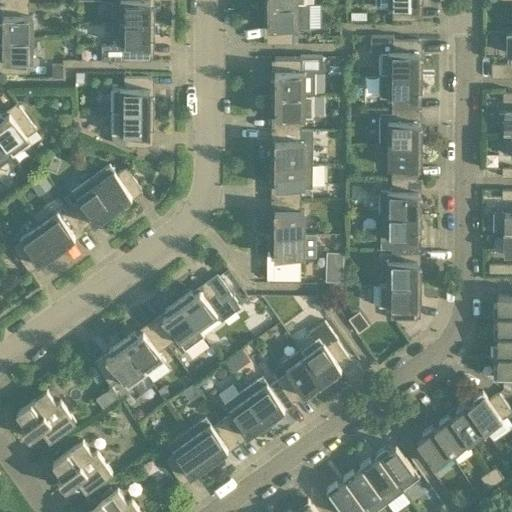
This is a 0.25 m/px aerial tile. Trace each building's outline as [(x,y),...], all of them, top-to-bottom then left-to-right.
[(111,0),(112,20),(154,21),(154,5),(150,5),(150,0),(111,0)] [(392,18),(418,18),(418,0),(375,0),(376,6),(392,6),(392,18)] [(0,4),(0,37),(32,37),(32,14),(28,14),(28,3),(2,2),(2,5),(0,4)] [(262,3),(262,19),(266,19),(266,42),(292,42),(293,26),(308,26),(309,3),(305,3),(262,3)] [(101,43),(101,59),(150,59),(150,37),(154,37),(154,21),(112,20),(111,43),(101,43)] [(380,50),(380,73),(422,73),(422,57),(418,57),(418,38),(393,38),(393,34),(371,34),(371,50),(380,50)] [(32,61),(32,37),(0,37),(0,68),(2,69),(2,72),(25,72),(25,61),(32,61)] [(312,93),(312,94),(315,94),(315,71),(322,71),(322,54),(299,54),(299,58),(274,58),(274,77),(270,77),(270,93),(312,93)] [(490,76),(511,76),(511,62),(490,62),(490,76)] [(63,63),(52,63),(52,75),(63,76),(63,63)] [(84,71),(76,71),(76,81),(84,81),(84,71)] [(391,96),(391,108),(418,108),(418,90),(422,90),(422,73),(380,73),(379,96),(391,96)] [(111,87),(111,110),(154,110),(154,94),(150,94),(150,76),(123,75),(123,87),(111,87)] [(36,100),(30,91),(23,96),(30,105),(36,100)] [(511,91),(502,92),(502,101),(511,100),(511,91)] [(270,93),(270,109),(274,109),(274,128),(300,128),(300,116),(312,117),(312,94),(312,93),(270,93)] [(1,112),(0,112),(0,139),(12,156),(31,142),(24,133),(34,126),(18,104),(3,115),(1,112)] [(379,143),(386,143),(422,143),(422,127),(418,127),(418,108),(391,108),(391,112),(379,112),(379,143)] [(154,126),(154,110),(111,110),(111,133),(112,136),(114,138),(115,140),(117,142),(119,143),(122,144),(123,145),(149,145),(150,126),(154,126)] [(503,130),(503,131),(511,131),(511,110),(503,110),(498,111),(498,128),(503,130)] [(80,128),(78,122),(72,119),(67,129),(78,134),(80,128)] [(304,163),(304,162),(304,139),(300,139),(300,128),(274,128),(274,146),(270,146),(270,163),(304,163)] [(511,131),(503,131),(503,152),(511,152),(511,131)] [(0,164),(12,156),(0,139),(0,164)] [(391,166),(391,178),(417,178),(417,159),(421,159),(422,143),(386,143),(386,166),(391,166)] [(270,163),(269,179),(273,179),(273,197),(300,197),(300,187),(311,187),(312,162),(304,162),(304,163),(270,163)] [(90,177),(114,211),(128,202),(126,199),(141,188),(125,166),(116,173),(109,163),(90,177)] [(511,166),(501,166),(501,176),(511,175),(511,166)] [(52,185),(44,174),(31,183),(39,194),(52,185)] [(78,200),(69,207),(84,228),(99,217),(101,221),(114,211),(90,177),(71,190),(78,200)] [(379,213),(386,213),(421,213),(421,196),(417,196),(417,178),(391,178),(391,189),(379,188),(379,213)] [(501,198),(511,198),(511,188),(501,189),(501,198)] [(304,232),(304,208),(300,208),(300,197),(273,197),(273,216),(269,216),(269,232),(304,232)] [(57,210),(38,224),(58,252),(71,242),(69,239),(84,228),(69,207),(59,213),(57,210)] [(503,231),(511,231),(511,210),(494,210),(493,231),(503,231)] [(380,247),(390,247),(417,247),(417,229),(421,229),(421,213),(386,213),(386,235),(380,235),(380,247)] [(45,261),(58,252),(38,224),(19,237),(21,241),(12,248),(27,269),(42,258),(45,261)] [(511,231),(503,231),(503,252),(511,252),(511,231)] [(273,248),(273,267),(300,267),(300,256),(316,256),(316,232),(304,232),(269,232),(269,248),(273,248)] [(386,271),(386,283),(420,283),(420,267),(416,267),(417,247),(390,247),(390,252),(378,252),(378,267),(381,271),(386,271)] [(511,271),(511,262),(488,262),(488,271),(511,271)] [(343,266),(326,266),(325,280),(343,280),(343,266)] [(178,299),(198,327),(217,313),(221,320),(240,307),(215,272),(178,299)] [(420,283),(386,283),(378,283),(378,306),(390,306),(390,318),(416,318),(416,299),(420,299),(420,283)] [(511,315),(511,293),(496,294),(496,303),(492,303),(492,315),(496,315),(511,315)] [(167,312),(152,322),(167,344),(176,337),(184,348),(203,335),(198,327),(178,299),(164,308),(167,312)] [(273,311),(268,314),(267,321),(270,327),(280,321),(273,311)] [(511,335),(511,315),(496,315),(496,323),(492,323),(492,336),(496,336),(496,335),(511,335)] [(337,337),(324,319),(307,331),(312,338),(298,348),(324,383),(337,373),(335,370),(350,359),(335,338),(337,337)] [(134,330),(121,339),(146,374),(165,360),(158,350),(167,344),(152,322),(137,333),(134,330)] [(511,355),(511,335),(496,335),(496,336),(496,344),(492,344),(492,356),(496,356),(511,355)] [(127,388),(146,374),(121,339),(108,349),(110,352),(95,363),(110,385),(120,378),(127,388)] [(324,383),(298,348),(280,361),(288,371),(278,378),(293,400),(308,389),(310,392),(324,383)] [(511,376),(511,355),(496,356),(496,364),(492,364),(492,377),(511,376)] [(293,400),(278,378),(268,385),(261,375),(242,388),(267,423),(280,414),(278,410),(293,400)] [(200,392),(193,382),(183,388),(190,398),(200,392)] [(164,384),(158,388),(164,398),(170,393),(164,384)] [(112,385),(96,396),(103,406),(119,394),(112,385)] [(267,423),(242,388),(224,401),(231,411),(221,418),(236,440),(251,429),(254,432),(267,423)] [(40,428),(49,440),(75,421),(60,399),(56,402),(46,389),(16,410),(25,424),(21,427),(28,437),(40,428)] [(464,402),(484,431),(511,412),(498,392),(488,399),(482,390),(471,397),(474,400),(467,405),(465,401),(464,402)] [(448,413),(467,442),(484,431),(464,402),(455,409),(457,412),(450,416),(448,413)] [(144,414),(139,407),(133,412),(138,418),(144,414)] [(431,425),(451,454),(467,442),(448,413),(438,420),(440,423),(434,428),(431,425)] [(236,440),(221,418),(212,425),(205,414),(185,428),(210,463),(224,454),(221,451),(236,440)] [(433,466),(451,454),(431,425),(421,432),(423,435),(416,440),(433,466)] [(210,463),(185,428),(167,441),(174,452),(164,459),(180,481),(195,470),(197,473),(210,463)] [(76,479),(85,490),(112,471),(96,449),(92,452),(82,439),(52,461),(61,474),(57,477),(64,488),(76,479)] [(375,452),(402,489),(419,476),(395,443),(387,449),(385,446),(375,452)] [(368,457),(359,464),(379,493),(386,502),(403,490),(402,489),(375,452),(375,453),(377,456),(371,461),(368,457)] [(352,469),(342,476),(363,504),(379,493),(359,464),(358,465),(361,468),(354,473),(352,469)] [(503,477),(495,465),(487,470),(495,482),(503,477)] [(487,470),(479,476),(487,487),(495,482),(487,470)] [(368,511),(363,504),(342,476),(342,477),(344,480),(338,484),(335,481),(325,488),(342,511),(368,511)] [(141,511),(131,498),(127,501),(117,488),(87,510),(87,511),(141,511)] [(467,502),(459,490),(451,496),(459,507),(467,502)] [(293,511),(317,511),(307,498),(297,505),(299,508),(293,511)] [(450,511),(443,502),(435,507),(438,511),(450,511)]
